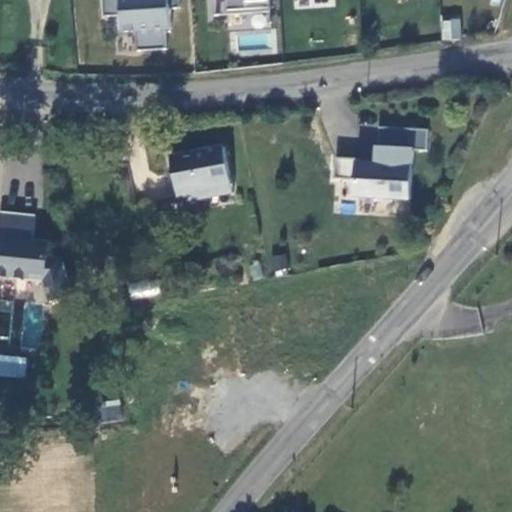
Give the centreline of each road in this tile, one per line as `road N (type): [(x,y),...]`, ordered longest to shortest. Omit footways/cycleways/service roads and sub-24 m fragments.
road 1 (secondary): [(0,90),(206,94),(511,53)]
road 2 (secondary): [(511,191),(229,511)]
